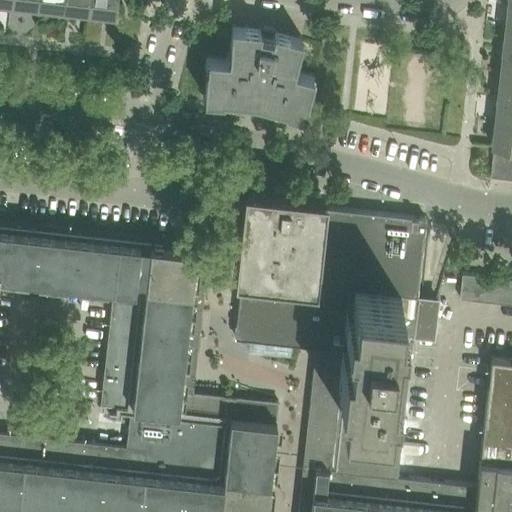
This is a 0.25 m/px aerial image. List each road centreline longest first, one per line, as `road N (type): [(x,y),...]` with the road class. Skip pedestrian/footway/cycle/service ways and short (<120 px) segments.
road 1 (residential): [(147,114),(239,134),(459,203),(511,209)]
road 2 (residential): [(0,97),(147,114)]
